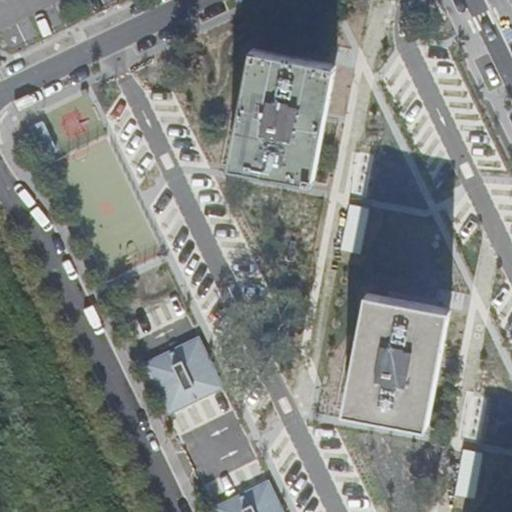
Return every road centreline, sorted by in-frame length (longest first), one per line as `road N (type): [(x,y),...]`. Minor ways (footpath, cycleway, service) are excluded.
road 1 (residential): [(176,511),(47,249),(0,178)]
road 2 (residential): [(196,0),(0,94)]
